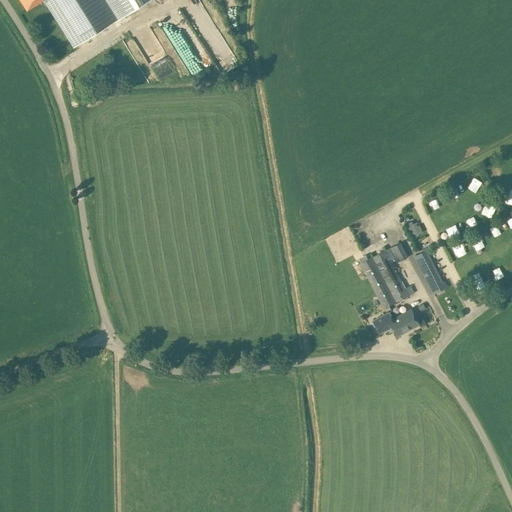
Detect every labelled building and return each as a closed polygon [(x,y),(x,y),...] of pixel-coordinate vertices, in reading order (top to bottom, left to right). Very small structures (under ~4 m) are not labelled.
[(18,0),(26,12),(44,0),(43,0),(18,0)] [(142,4),(148,0),(44,0),(74,47),(142,4)] [(144,55),(157,51),(155,44),(142,47),(144,55)] [(418,235),(411,221),(406,224),(407,227),(412,237),(413,238),(418,235)] [(401,243),(390,248),(397,263),(408,257),(401,243)] [(385,250),(368,259),(366,255),(359,258),(362,263),(360,264),(376,295),(384,310),(414,293),(410,286),(405,288),(385,250)] [(414,257),(433,295),(444,289),(448,287),(445,281),(441,283),(425,251),(414,257)] [(393,319),(401,334),(419,324),(411,310),(411,309),(393,319)] [(401,334),(393,319),(389,312),(372,321),(379,333),(390,328),(396,337),(401,334)]
